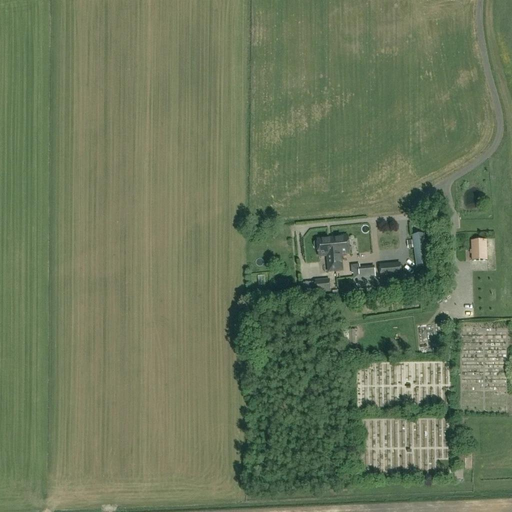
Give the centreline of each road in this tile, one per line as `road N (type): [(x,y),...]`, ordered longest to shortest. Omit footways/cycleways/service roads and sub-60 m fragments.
road 1 (unclassified): [(450,179),(498,137),(480,0)]
road 2 (unclassified): [(450,179),(448,225),(423,228),(415,216),(420,200),(446,182)]
